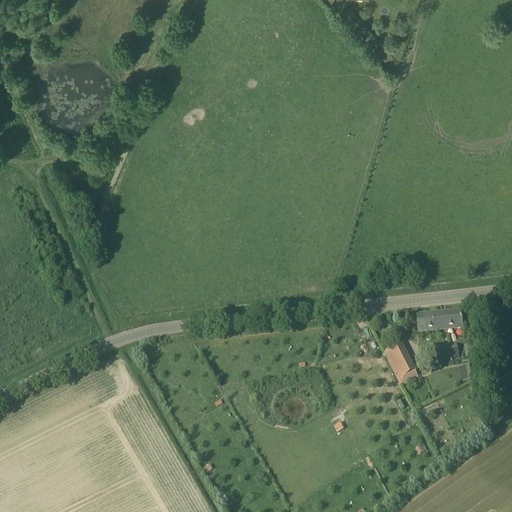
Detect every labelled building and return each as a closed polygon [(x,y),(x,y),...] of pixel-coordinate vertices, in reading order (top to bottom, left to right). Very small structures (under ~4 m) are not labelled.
[(418,333),(447,330),(463,328),(461,311),(416,316),(418,333)] [(439,363),(460,359),(456,342),(435,346),(439,363)] [(401,386),(418,378),(401,343),(384,352),(401,386)] [(469,365),(458,367),(461,383),(471,381),(469,365)] [(207,474),(215,470),(212,464),(204,469),(207,474)]
